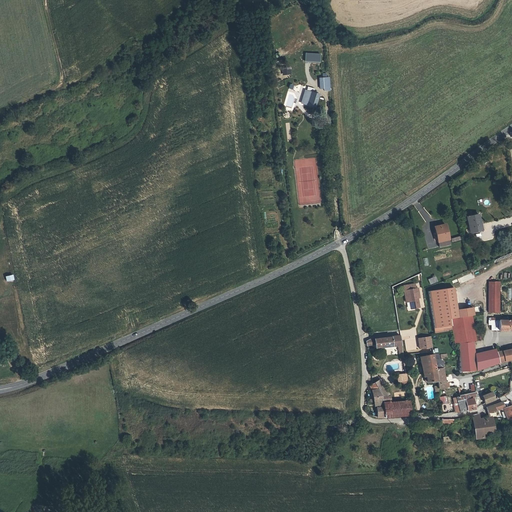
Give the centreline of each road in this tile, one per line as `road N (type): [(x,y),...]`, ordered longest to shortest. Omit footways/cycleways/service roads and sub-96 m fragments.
road 1 (tertiary): [(341,241),(0,389)]
road 2 (unclassified): [(341,241),(364,347),(366,415),(461,414),(511,394)]
road 3 (tertiary): [(510,128),(341,241)]
road 4 (track): [(319,0),(335,25),(352,30),(441,8),(470,12),(487,0)]
road 5 (track): [(0,119),(60,84),(46,0)]
road 6 (unknown): [(341,241),(323,103)]
